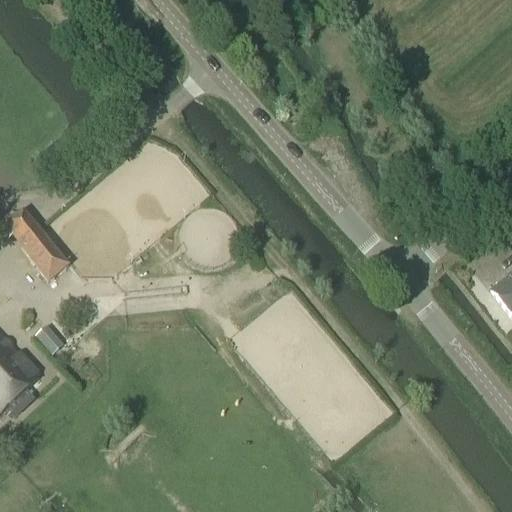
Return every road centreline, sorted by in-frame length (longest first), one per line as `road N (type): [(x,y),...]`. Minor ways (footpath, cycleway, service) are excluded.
road 1 (track): [(473,511),(306,286),(159,116)]
road 2 (tertiary): [(398,279),(158,0)]
road 3 (track): [(294,0),(459,226)]
road 4 (tertiary): [(511,416),(398,279)]
road 5 (track): [(41,0),(146,127)]
road 6 (tertiary): [(398,279),(511,179)]
